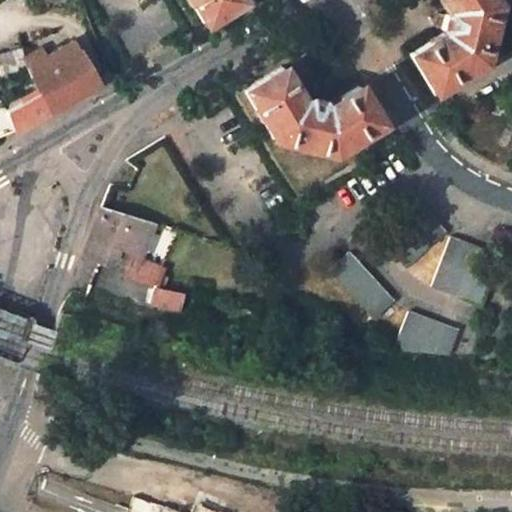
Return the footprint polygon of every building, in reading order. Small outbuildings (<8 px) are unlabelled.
[(18,0),(30,17),(38,5),(52,0),(18,0)] [(189,0),(203,23),(239,1),(238,0),(189,0)] [(441,0),(445,7),(440,32),(407,53),(431,93),(481,61),(493,6),(490,0),(441,0)] [(36,91),(47,111),(96,83),(69,39),(43,55),(39,47),(27,55),(27,64),(24,66),(36,91)] [(0,51),(0,77),(24,72),(18,47),(0,51)] [(243,88),(275,141),(328,153),(378,123),(355,85),(321,105),(301,100),(279,65),(243,88)] [(14,130),(47,111),(36,91),(2,110),(14,130)] [(129,185),(137,169),(121,162),(114,178),(129,185)] [(416,202),(378,236),(407,266),(443,231),(416,202)] [(99,208),(81,253),(101,259),(107,242),(140,251),(152,222),(99,208)] [(499,256),(450,239),(431,287),(480,305),(499,256)] [(128,254),(121,279),(151,287),(157,268),(128,254)] [(375,318),(394,301),(349,254),(328,270),(375,318)] [(178,314),(182,293),(150,287),(146,307),(178,314)] [(458,328),(409,310),(394,347),(446,365),(458,328)]
